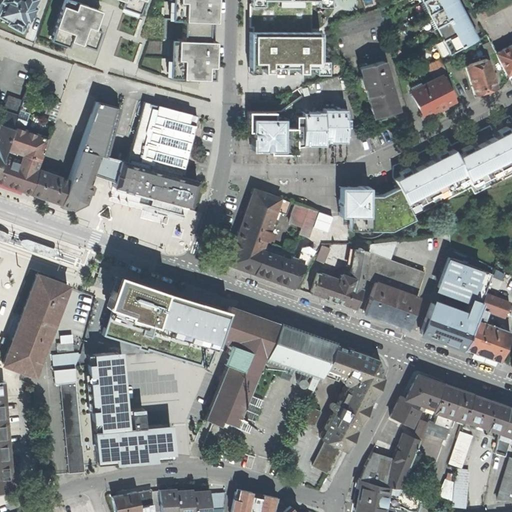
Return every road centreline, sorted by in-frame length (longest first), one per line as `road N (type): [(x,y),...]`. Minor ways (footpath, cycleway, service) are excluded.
road 1 (residential): [(224,170),(364,160),(511,93)]
road 2 (residential): [(337,504),(209,467),(90,482)]
road 3 (tertiary): [(408,345),(191,272)]
road 4 (tertiary): [(191,272),(0,206)]
road 5 (residential): [(408,345),(346,468),(337,504)]
